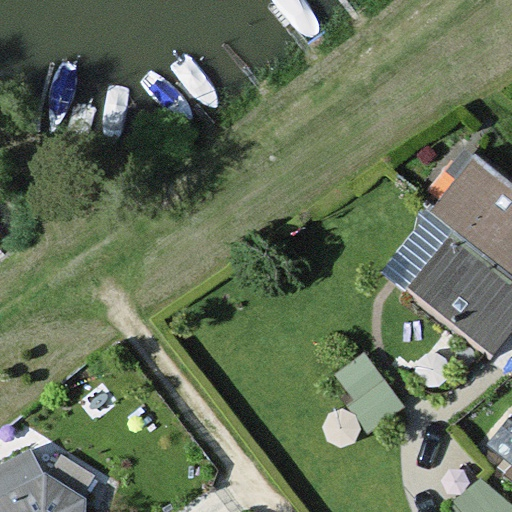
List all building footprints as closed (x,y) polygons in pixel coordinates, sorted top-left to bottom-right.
[(511,194),(476,164),(433,216),(456,238),(511,284),(511,194)] [(511,284),(456,238),(409,293),(491,361),(511,336),(511,284)] [(352,412),(368,436),(403,412),(368,360),(340,380),(359,407),(352,412)] [(0,500),(2,505),(0,505),(0,511),(85,511),(85,506),(46,482),(33,456),(0,472),(0,500)] [(511,511),(511,509),(481,483),(449,508),(452,511),(511,511)]
